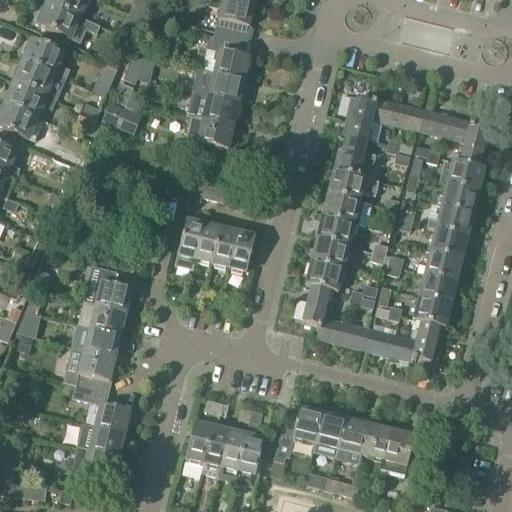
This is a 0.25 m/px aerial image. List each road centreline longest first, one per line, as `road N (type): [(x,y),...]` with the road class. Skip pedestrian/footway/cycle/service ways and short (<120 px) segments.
road 1 (residential): [(249,361),(327,37)]
road 2 (residential): [(149,511),(183,347),(249,361)]
road 3 (residential): [(463,408),(249,361)]
road 4 (residential): [(511,80),(327,37)]
road 5 (residential): [(463,408),(507,237)]
road 6 (residential): [(356,0),(508,34)]
